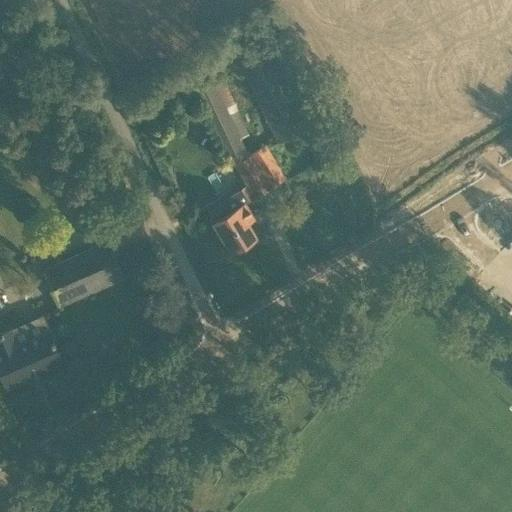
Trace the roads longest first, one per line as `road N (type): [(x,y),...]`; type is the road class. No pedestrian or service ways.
road 1 (tertiary): [(229,348),(511,172)]
road 2 (tertiary): [(0,484),(229,348)]
road 3 (residential): [(229,348),(117,124)]
road 4 (unclassified): [(117,124),(59,0)]
